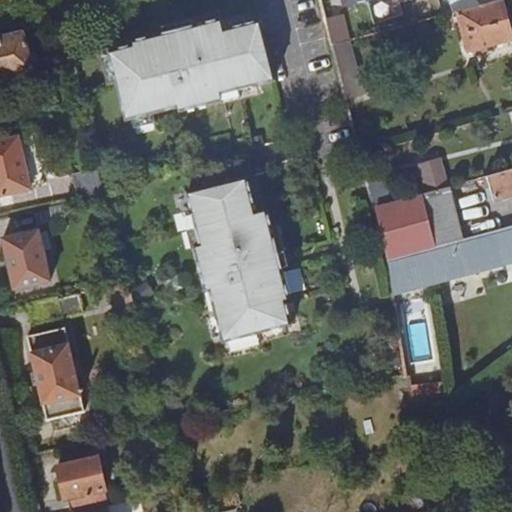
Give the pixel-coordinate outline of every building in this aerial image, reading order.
[(455,0),(458,11),(500,0),(455,0)] [(511,37),(502,0),(500,0),(458,11),(469,53),(511,41),(511,37)] [(224,99),(260,86),(274,82),(278,80),(262,19),(225,29),(222,18),(196,25),(164,34),(135,42),(136,46),(111,53),(112,58),(120,85),(132,125),(136,124),(157,118),(184,112),(185,116),(227,105),(224,99)] [(162,27),(164,34),(196,25),(194,18),(162,27)] [(60,61),(71,58),(64,31),(54,34),(60,61)] [(24,33),(0,38),(0,79),(34,71),(24,33)] [(354,58),(350,39),(334,43),(347,93),(366,89),(358,57),(354,58)] [(111,87),(120,85),(112,58),(103,60),(111,87)] [(224,99),(227,105),(228,108),(263,96),(260,86),(224,99)] [(511,112),(511,88),(482,97),(488,119),(511,112)] [(62,129),(82,124),(80,113),(60,118),(62,129)] [(157,118),(136,124),(139,133),(160,128),(157,118)] [(0,143),(0,198),(33,191),(20,139),(0,143)] [(425,158),(428,178),(448,175),(446,156),(425,158)] [(511,169),(473,180),(477,193),(488,191),(485,183),(492,182),(497,200),(511,195),(511,169)] [(262,333),(289,327),(295,325),(289,299),(293,297),(285,269),(277,237),(270,211),(258,213),(249,177),(189,192),(193,210),(202,246),(196,249),(207,290),(211,289),(218,316),(223,337),(224,342),(262,333)] [(390,259),(464,239),(450,186),(376,206),(390,259)] [(7,239),(41,231),(40,226),(70,219),(67,206),(3,221),(7,239)] [(193,250),(196,249),(202,246),(193,210),(184,212),(193,250)] [(511,226),(464,239),(390,259),(395,293),(511,261),(511,226)] [(42,236),(41,231),(7,239),(5,240),(16,290),(53,282),(45,250),(42,236)] [(42,236),(45,250),(52,248),(49,235),(42,236)] [(277,237),(285,269),(291,267),(287,252),(283,236),(277,237)] [(122,312),(134,310),(127,282),(115,286),(122,312)] [(60,299),(29,306),(33,325),(64,318),(60,299)] [(213,339),(223,337),(218,316),(208,318),(213,339)] [(289,327),(262,333),(264,343),(292,336),(289,327)] [(66,329),(28,337),(48,421),(86,412),(66,329)] [(511,511),(511,446),(496,442),(507,511),(511,511)] [(72,511),(87,511),(109,506),(105,490),(108,490),(100,456),(58,467),(67,500),(69,499),(72,511)] [(144,488),(147,497),(180,489),(178,480),(144,488)]
